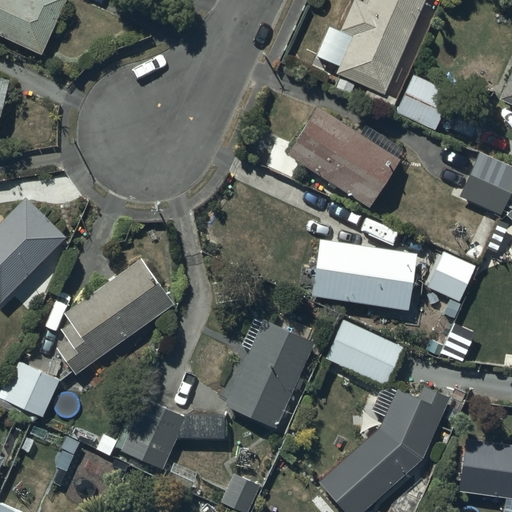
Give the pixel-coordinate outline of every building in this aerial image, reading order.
[(0,0),(0,29),(41,49),(63,0),(0,0)] [(423,0),(351,0),(340,26),(331,21),(317,53),(340,63),(337,68),(385,89),(423,0)] [(452,87),(413,69),(396,107),(435,124),(452,87)] [(511,69),(501,94),(511,98),(511,69)] [(0,114),(10,74),(0,72),(0,114)] [(366,132),(317,100),(286,147),(368,202),(401,153),(398,151),(402,145),(371,125),(366,132)] [(511,160),(479,146),(457,197),(499,214),(511,185),(511,160)] [(25,192),(0,216),(0,296),(65,232),(25,192)] [(257,205),(219,220),(226,238),(264,224),(257,205)] [(417,247),(319,234),(311,290),(409,303),(417,247)] [(477,261),(442,246),(426,283),(450,293),(443,310),(454,314),(477,261)] [(141,251),(64,308),(71,317),(62,324),(69,334),(57,343),(78,370),(176,298),(141,251)] [(277,422),(315,336),(255,310),(241,342),(248,346),(224,399),(277,422)] [(343,313),(325,352),(386,381),(404,342),(343,313)] [(60,374),(13,355),(4,377),(0,374),(0,394),(44,412),(60,374)] [(381,421),(320,475),(352,511),(356,511),(423,452),(447,391),(424,382),(420,392),(399,384),(397,388),(382,382),(373,406),(385,410),(381,421)] [(145,391),(121,445),(164,464),(177,433),(227,433),(227,408),(184,408),(145,391)] [(511,437),(464,432),(458,485),(511,491),(511,437)] [(175,459),(165,477),(188,489),(197,471),(175,459)] [(246,511),(261,480),(234,468),(219,500),(246,511)] [(32,511),(0,497),(0,511),(32,511)]
